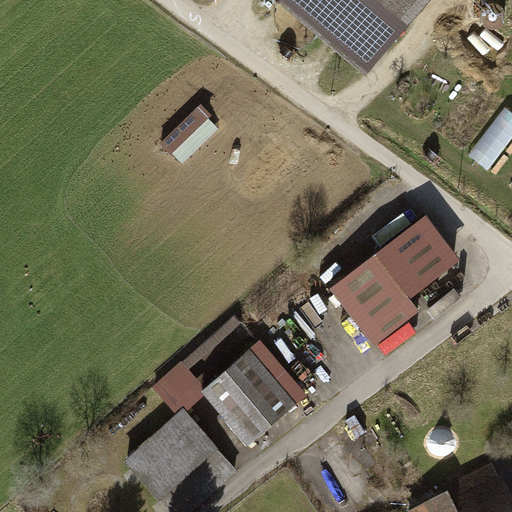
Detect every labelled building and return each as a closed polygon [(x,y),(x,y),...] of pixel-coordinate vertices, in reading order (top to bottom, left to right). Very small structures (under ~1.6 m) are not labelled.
[(265,0),(359,80),(428,0),(265,0)] [(419,216),(323,286),(364,343),(410,310),(401,297),(452,260),(419,216)] [(332,356),(296,308),(264,332),(300,380),(332,356)] [(303,396),(255,340),(202,386),(197,390),(202,394),(245,445),(303,396)] [(169,511),(190,511),(237,470),(183,411),(202,394),(197,390),(202,386),(182,363),(153,389),(176,415),(124,462),(169,511)] [(511,511),(511,510),(489,466),(404,510),(405,511),(511,511)]
